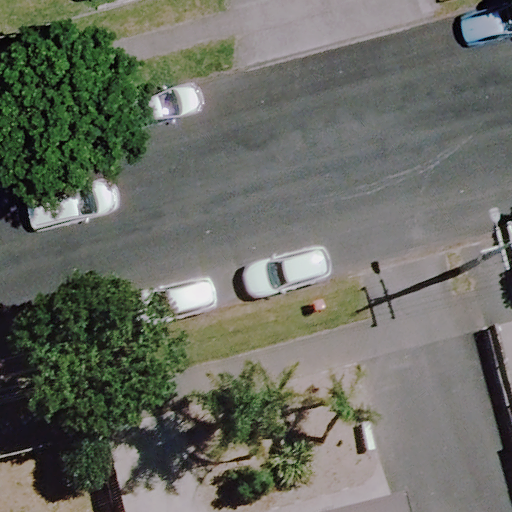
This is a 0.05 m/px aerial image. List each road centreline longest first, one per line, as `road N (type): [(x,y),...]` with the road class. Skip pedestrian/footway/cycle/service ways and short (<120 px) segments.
road 1 (residential): [(0,257),(417,140)]
road 2 (residential): [(380,0),(417,140)]
